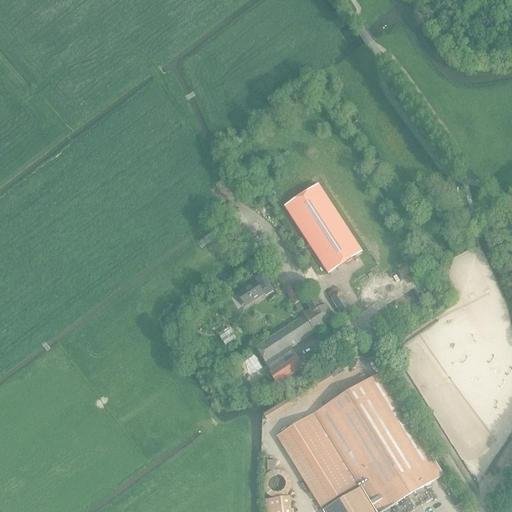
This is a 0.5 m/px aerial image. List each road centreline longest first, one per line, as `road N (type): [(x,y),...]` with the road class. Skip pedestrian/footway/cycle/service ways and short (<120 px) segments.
road 1 (unknown): [(479,251),(485,233),(457,145),(399,64),(374,46)]
road 2 (unknown): [(316,511),(278,449),(274,427),(364,368)]
